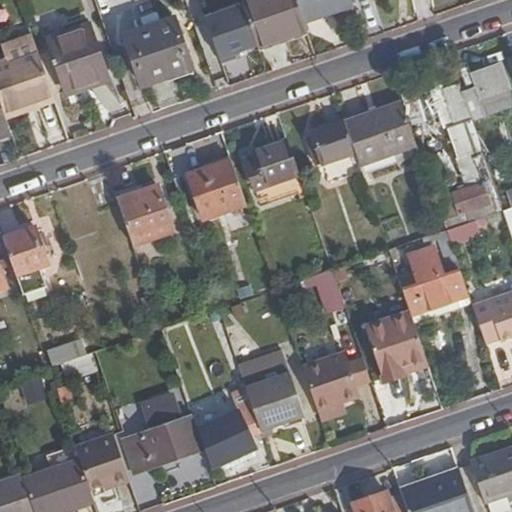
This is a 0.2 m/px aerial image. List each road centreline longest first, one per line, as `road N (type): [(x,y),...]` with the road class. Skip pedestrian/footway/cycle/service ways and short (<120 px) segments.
road 1 (residential): [(0,187),(511,11)]
road 2 (residential): [(205,511),(511,405)]
